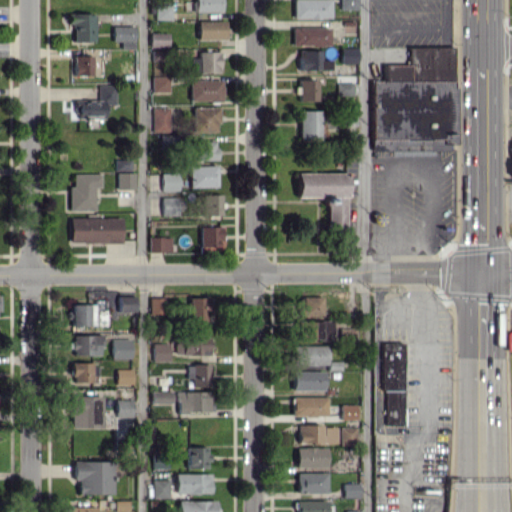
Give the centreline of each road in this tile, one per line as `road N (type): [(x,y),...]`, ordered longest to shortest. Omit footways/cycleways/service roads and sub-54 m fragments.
road 1 (residential): [(28,0),(29,511)]
road 2 (residential): [(253,0),(252,511)]
road 3 (tertiary): [(0,273),(481,271)]
road 4 (primary): [(481,271),(481,65)]
road 5 (primary): [(481,271),(470,303),(470,416)]
